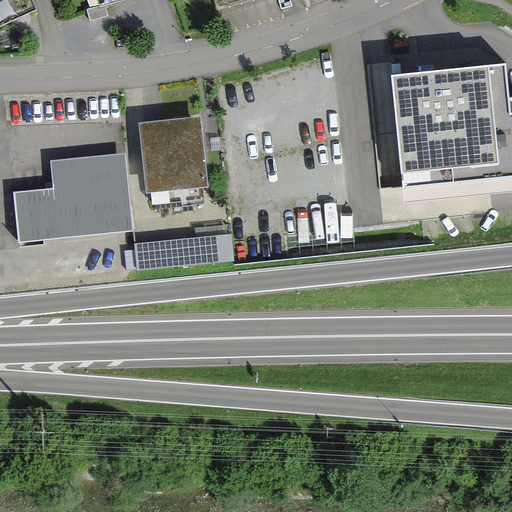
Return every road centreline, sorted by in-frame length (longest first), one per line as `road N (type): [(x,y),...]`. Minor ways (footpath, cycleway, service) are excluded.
road 1 (trunk): [(511,254),(0,306)]
road 2 (trunk): [(0,374),(511,417)]
road 3 (trunk): [(511,333),(0,345)]
road 4 (residential): [(397,0),(270,47),(175,66),(0,79)]
